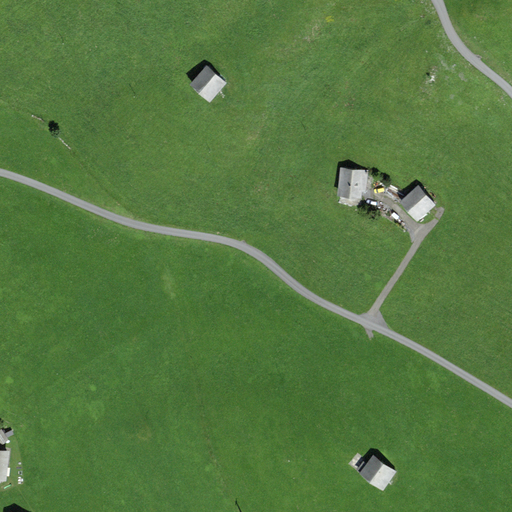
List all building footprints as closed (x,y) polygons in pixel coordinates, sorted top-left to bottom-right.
[(232,80),(214,69),(201,88),(220,99),(232,80)] [(363,171),(337,168),(333,193),(359,197),(363,171)] [(432,203),(418,187),(397,205),(411,221),(432,203)] [(15,450),(0,448),(0,475),(11,477),(15,450)] [(400,470),(379,453),(366,469),(388,486),(400,470)]
